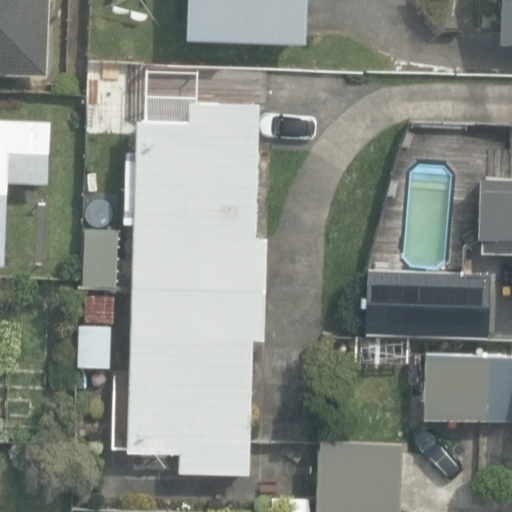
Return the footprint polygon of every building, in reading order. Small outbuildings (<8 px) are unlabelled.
[(0,0),(0,71),(47,73),(49,0),(0,0)] [(302,32),(303,0),(184,0),(183,28),(302,32)] [(511,0),(496,0),(496,34),(511,34),(511,0)] [(175,459),(243,461),(246,326),(258,326),(261,226),(250,226),(254,93),(186,91),(186,110),(134,109),(125,437),(176,438),(175,459)] [(0,245),(3,168),(43,170),(46,111),(0,109),(0,245)] [(511,170),(476,169),(473,228),(479,228),(479,243),(511,244),(511,170)] [(80,276),(112,277),(114,220),(82,218),(80,276)] [(346,352),(406,353),(406,328),(485,330),(486,261),(363,258),(362,327),(347,327),(346,352)] [(82,312),(110,313),(111,287),(83,286),(82,312)] [(511,354),(428,352),(425,416),(511,419),(511,354)] [(397,505),(398,431),(311,431),(311,505),(397,505)]
